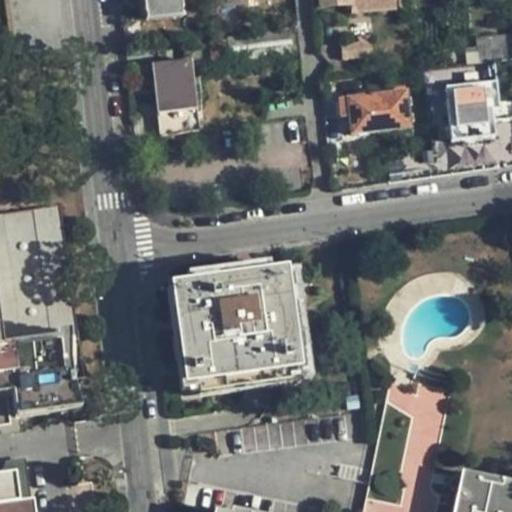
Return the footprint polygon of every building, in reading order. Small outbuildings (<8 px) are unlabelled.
[(180,0),(144,0),(146,19),(180,17),(182,16),(180,0)] [(319,0),(320,8),(349,5),(351,16),(365,15),(365,12),(363,0),(319,0)] [(363,0),(365,12),(369,12),(392,9),(390,0),(363,0)] [(226,39),(225,34),(210,35),(204,37),(205,43),(210,43),(212,64),(292,54),(290,31),(226,39)] [(476,39),(479,64),(511,60),(511,59),(511,35),(476,39)] [(343,59),(351,59),(371,57),(370,42),(342,45),(343,59)] [(152,66),(160,137),(199,131),(192,62),(152,66)] [(350,136),(357,136),(364,135),(408,130),(403,93),(372,96),(371,87),(353,89),(354,99),(347,99),(350,136)] [(0,398),(15,396),(18,419),(70,412),(63,382),(84,378),(84,377),(61,207),(0,215),(0,398)] [(187,382),(274,369),(294,367),(281,275),(175,290),(187,382)] [(20,431),(18,419),(15,396),(0,398),(0,430),(2,435),(20,431)] [(0,509),(25,507),(32,505),(27,460),(24,459),(7,461),(1,469),(0,469),(0,509)] [(511,511),(511,483),(461,473),(452,511),(511,511)]
